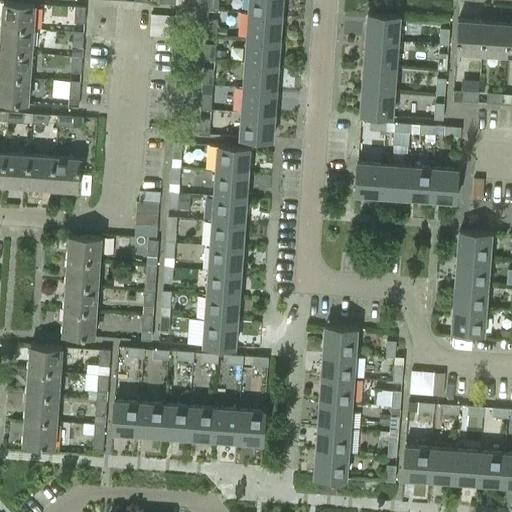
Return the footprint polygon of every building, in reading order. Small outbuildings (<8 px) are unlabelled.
[(33,27),(34,2),(11,0),(2,0),(1,25),(33,27)] [(218,9),(218,0),(208,0),(208,9),(218,9)] [(280,12),(280,0),(248,0),(248,9),(280,12)] [(83,22),(84,5),(74,5),(73,21),(83,22)] [(278,37),(280,12),(248,9),(246,34),(278,37)] [(396,39),(398,13),(367,11),(365,36),(396,39)] [(171,26),(172,15),(151,14),(150,24),(171,26)] [(216,34),(217,17),(207,16),(206,33),(216,34)] [(480,51),(483,18),(458,17),(456,49),(480,51)] [(505,53),(508,20),(483,18),(480,51),(505,53)] [(171,36),(171,26),(150,24),(149,35),(171,36)] [(0,49),(31,52),(33,27),(1,25),(0,35),(0,49)] [(448,43),(449,27),(440,27),(439,42),(448,43)] [(82,46),(83,30),(73,29),(72,45),(82,46)] [(277,62),(278,37),(246,34),(244,59),(277,62)] [(395,64),(396,39),(365,36),(364,61),(395,64)] [(215,49),(215,42),(205,41),(204,58),(214,58),(215,49)] [(0,75),(29,77),(31,52),(0,49),(0,75)] [(215,49),(214,58),(225,59),(225,50),(215,49)] [(446,69),(447,52),(438,52),(437,68),(446,69)] [(80,71),(81,54),(71,53),(70,70),(80,71)] [(275,87),(277,62),(244,59),(242,84),(275,87)] [(393,89),(395,64),(364,61),(362,87),(393,89)] [(212,84),(213,66),(203,66),(202,83),(212,84)] [(0,100),(27,102),(29,77),(0,75),(0,100)] [(444,93),(445,77),(436,76),(435,93),(444,93)] [(78,96),(79,79),(69,78),(68,95),(78,96)] [(273,112),(275,87),(242,84),(241,109),(273,112)] [(391,114),(393,89),(362,87),(360,112),(391,114)] [(477,100),(478,89),(462,88),(461,99),(477,100)] [(210,108),(211,91),(202,90),(200,107),(210,108)] [(502,102),(503,91),(486,90),(486,100),(502,102)] [(442,118),(443,102),(434,101),(433,117),(442,118)] [(23,121),(24,110),(7,109),(7,120),(23,121)] [(271,137),(273,112),(241,109),(239,134),(271,137)] [(48,123),(48,112),(32,111),(31,122),(48,123)] [(73,124),(73,114),(57,113),(57,123),(73,124)] [(209,132),(210,116),(200,115),(199,131),(209,132)] [(385,129),(386,120),(374,119),(373,128),(385,129)] [(410,132),(411,122),(394,121),(394,130),(408,131),(410,132)] [(435,133),(436,124),(419,123),(418,132),(435,133)] [(459,135),(460,126),(444,125),(443,134),(459,135)] [(394,130),(393,142),(407,143),(408,131),(394,130)] [(180,157),(181,141),(172,140),(171,157),(180,157)] [(246,170),(248,146),(217,143),(215,168),(246,170)] [(28,184),(30,152),(5,150),(3,182),(28,184)] [(53,186),(56,154),(30,152),(28,184),(53,186)] [(79,187),(81,155),(56,154),(53,186),(79,187)] [(380,193),(383,162),(358,160),(356,191),(380,193)] [(405,195),(407,164),(383,162),(380,193),(405,195)] [(430,196),(432,166),(407,164),(405,195),(430,196)] [(178,182),(179,166),(170,165),(169,181),(178,182)] [(454,198),(457,167),(432,166),(430,196),(454,198)] [(244,195),(246,170),(215,168),(214,193),(244,195)] [(483,177),(472,176),(471,197),(482,198),(483,177)] [(159,203),(160,192),(140,190),(139,202),(158,204),(158,203),(159,203)] [(178,190),(168,190),(167,206),(177,207),(186,207),(187,193),(178,192),(178,190)] [(243,220),(244,195),(214,193),(212,218),(243,220)] [(139,202),(136,202),(136,213),(158,215),(158,204),(139,202)] [(157,227),(158,215),(136,213),(135,225),(157,227)] [(175,232),(176,215),(167,214),(165,231),(175,232)] [(241,245),(243,220),(212,218),(210,243),(241,245)] [(156,238),(157,227),(135,225),(134,236),(156,238)] [(489,256),(491,231),(460,228),(458,254),(489,256)] [(99,260),(101,235),(68,233),(66,258),(99,260)] [(156,255),(157,239),(149,238),(148,254),(156,255)] [(173,256),(174,240),(165,239),(164,256),(173,256)] [(239,270),(241,245),(210,243),(208,268),(239,270)] [(487,281),(489,256),(458,254),(456,279),(487,281)] [(98,285),(99,260),(66,258),(65,283),(98,285)] [(154,280),(156,263),(145,262),(144,279),(154,280)] [(172,281),(173,265),(163,264),(162,280),(172,281)] [(237,295),(239,270),(208,268),(206,293),(237,295)] [(486,307),(487,281),(456,279),(454,305),(486,307)] [(96,310),(98,285),(65,283),(63,308),(96,310)] [(153,304),(154,288),(144,287),(143,304),(153,304)] [(170,305),(171,289),(161,289),(160,305),(170,305)] [(236,320),(237,295),(206,293),(205,318),(236,320)] [(484,332),(486,307),(454,305),(452,330),(484,332)] [(94,335),(96,310),(63,308),(62,333),(94,335)] [(151,329),(152,313),(142,312),(141,328),(151,329)] [(169,330),(169,315),(159,314),(158,330),(169,330)] [(234,345),(236,320),(205,318),(203,343),(234,345)] [(353,351),(355,327),(324,325),(323,349),(353,351)] [(141,328),(140,338),(150,339),(151,329),(141,328)] [(394,354),(395,338),(385,338),(384,353),(394,354)] [(59,370),(61,345),(29,343),(28,368),(59,370)] [(141,355),(141,347),(125,346),(125,354),(141,355)] [(108,364),(109,349),(99,348),(98,364),(108,364)] [(166,357),(166,349),(150,348),(150,356),(166,357)] [(352,376),(353,351),(323,349),(321,374),(352,376)] [(191,359),(191,351),(175,350),(175,358),(191,359)] [(216,353),(213,353),(200,352),(200,359),(216,360),(216,353)] [(241,355),(233,354),(225,354),(225,361),(241,362),(241,355)] [(401,379),(402,364),(393,363),(392,378),(401,379)] [(57,395),(59,370),(28,368),(26,393),(57,395)] [(420,391),(422,370),(411,369),(409,390),(420,391)] [(431,392),(433,370),(422,370),(420,391),(431,392)] [(443,392),(444,371),(433,370),(431,392),(443,392)] [(106,390),(107,373),(98,372),(96,389),(106,390)] [(351,386),(352,376),(321,374),(319,399),(350,401),(350,402),(361,402),(362,387),(351,386)] [(399,406),(400,389),(391,388),(390,405),(399,406)] [(55,420),(57,395),(26,393),(24,417),(55,420)] [(105,414),(106,397),(96,397),(94,413),(105,414)] [(136,431),(138,400),(114,398),(111,429),(136,431)] [(348,426),(350,402),(350,401),(319,399),(317,423),(348,426)] [(161,433),(163,402),(138,400),(136,431),(161,433)] [(434,411),(434,402),(418,401),(417,410),(434,411)] [(186,434),(188,404),(163,402),(161,433),(186,434)] [(458,412),(458,404),(442,403),(442,411),(458,412)] [(211,436),(213,405),(188,404),(186,434),(211,436)] [(483,414),(483,406),(467,404),(466,413),(483,414)] [(235,438),(238,407),(213,405),(211,436),(235,438)] [(507,416),(508,407),(492,406),(491,415),(507,416)] [(260,440),(263,409),(238,407),(235,438),(260,440)] [(397,431),(399,414),(390,414),(389,430),(397,431)] [(54,445),(55,420),(24,417),(22,443),(54,445)] [(102,449),(104,423),(93,422),(91,448),(102,449)] [(346,450),(348,426),(317,423),(316,448),(346,450)] [(396,455),(397,439),(388,438),(387,455),(396,455)] [(427,476),(430,445),(405,444),(403,474),(427,476)] [(452,477),(454,447),(430,445),(427,476),(452,477)] [(477,479),(479,449),(454,447),(452,477),(477,479)] [(345,475),(346,450),(316,448),(314,473),(345,475)] [(502,481),(504,451),(479,449),(477,479),(502,481)] [(511,481),(511,451),(504,451),(502,481),(511,481)] [(394,478),(395,463),(385,462),(385,477),(394,478)]
